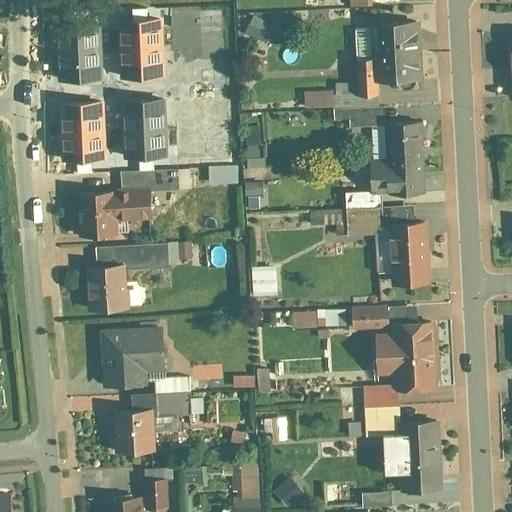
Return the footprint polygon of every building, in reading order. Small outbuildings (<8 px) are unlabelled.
[(248,29),(269,41),(278,25),(257,12),(248,29)] [(381,80),(427,78),(424,19),(379,21),(380,56),(381,80)] [(160,77),(158,21),(121,22),(122,78),(160,77)] [(98,78),(96,22),(58,24),(61,80),(98,78)] [(381,80),(380,56),(358,57),(359,81),(360,93),(382,92),(381,80)] [(350,106),(382,105),(382,92),(360,93),(359,81),(338,82),(339,107),(350,106)] [(165,156),(163,100),(124,102),(126,158),(165,156)] [(102,159),(100,103),(62,104),(65,160),(102,159)] [(351,122),(388,121),(387,105),(382,105),(350,106),(351,122)] [(428,193),(424,119),(388,121),(391,194),(428,193)] [(237,183),(237,166),(209,166),(209,182),(237,183)] [(123,171),(124,189),(153,187),(185,185),(183,167),(123,171)] [(81,192),(84,233),(121,231),(121,220),(155,218),(153,187),(124,189),(81,192)] [(431,219),(391,221),(394,283),(434,281),(431,219)] [(99,245),(100,266),(132,264),(170,262),(169,241),(99,245)] [(91,266),(93,308),(134,305),(132,264),(100,266),(91,266)] [(251,267),(252,296),(276,295),(275,266),(251,267)] [(354,328),(392,327),(391,305),(353,307),(354,328)] [(295,326),(319,325),(318,308),(294,309),(295,326)] [(402,389),(439,388),(436,320),(396,322),(397,331),(379,332),(381,374),(399,373),(399,382),(400,389),(402,389)] [(166,369),(163,324),(103,327),(106,385),(153,383),(152,370),(166,369)] [(193,364),(194,380),(225,379),(224,363),(193,364)] [(236,375),(237,387),(258,386),(257,374),(236,375)] [(369,434),(404,433),(403,420),(402,389),(400,389),(399,382),(367,383),(369,434)] [(158,407),(158,415),(192,414),(191,391),(157,393),(158,407)] [(117,450),(160,448),(158,415),(158,407),(115,409),(117,450)] [(276,429),(276,439),(286,439),(285,418),(263,419),(264,430),(276,429)] [(443,487),(440,419),(403,420),(404,433),(406,489),(443,487)] [(236,498),(261,497),(259,459),(234,460),(236,498)] [(145,495),(146,507),(169,506),(168,477),(145,478),(145,495)] [(0,491),(0,511),(15,511),(14,491),(0,491)] [(108,511),(146,511),(146,507),(145,495),(108,497),(108,511)]
